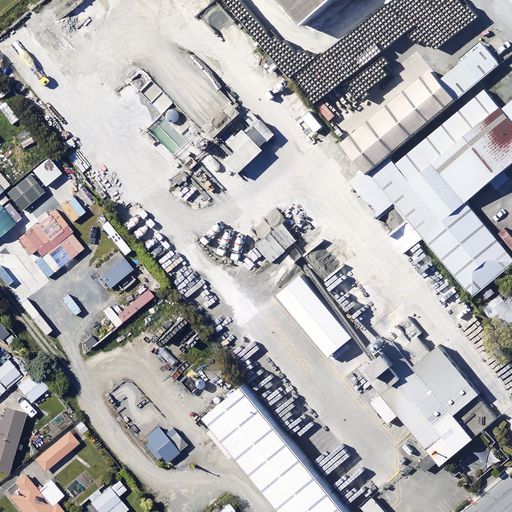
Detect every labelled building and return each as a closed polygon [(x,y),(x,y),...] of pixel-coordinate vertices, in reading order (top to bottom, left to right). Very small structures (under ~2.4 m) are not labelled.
[(301,0),(323,26),(354,0),(301,0)] [(444,85),(460,105),(502,71),(485,51),(444,85)] [(444,85),(434,73),(343,148),(369,179),(412,144),(460,105),(444,85)] [(485,93),(417,149),(432,168),(500,112),(485,93)] [(171,105),(162,95),(152,104),(161,114),(171,105)] [(511,102),(500,112),(432,168),(464,206),(511,166),(511,102)] [(272,136),(259,121),(230,147),(235,153),(225,162),(236,174),(260,152),(258,149),(272,136)] [(412,144),(369,179),(470,301),(511,267),(511,264),(464,206),(432,168),(417,149),(412,144)] [(62,175),(49,159),(34,171),(47,187),(62,175)] [(40,197),(25,179),(8,194),(22,212),(40,197)] [(111,288),(141,262),(108,221),(102,226),(122,251),(97,271),(111,288)] [(300,242),(286,225),(260,245),(274,262),(300,242)] [(358,341),(307,279),(283,298),(335,361),(358,341)] [(489,313),(497,323),(501,319),(508,327),(511,323),(511,295),(507,289),(488,304),(493,309),(489,313)] [(10,335),(1,324),(0,324),(0,337),(2,341),(10,335)] [(422,370),(408,353),(375,379),(451,470),(483,443),(461,417),(485,398),(446,351),(422,370)] [(23,377),(10,360),(0,367),(0,379),(7,389),(23,377)] [(48,388),(35,373),(19,387),(32,403),(48,388)] [(349,511),(248,388),(211,418),(219,429),(214,433),(235,459),(240,455),(287,511),(349,511)] [(0,412),(20,396),(15,389),(0,401),(0,412)] [(27,415),(8,409),(4,422),(0,420),(0,470),(9,473),(27,415)] [(166,435),(160,426),(142,440),(157,459),(162,456),(167,463),(187,448),(173,429),(166,435)] [(79,444),(69,431),(36,459),(46,471),(79,444)] [(436,466),(430,457),(421,463),(428,472),(436,466)] [(39,490),(25,474),(15,482),(21,489),(11,498),(23,511),(64,511),(57,503),(65,496),(51,480),(39,490)] [(126,490),(118,481),(101,495),(98,491),(88,499),(99,511),(125,511),(129,509),(118,497),(126,490)]
